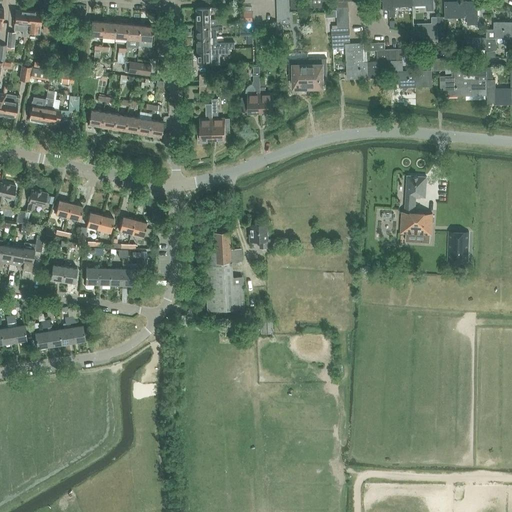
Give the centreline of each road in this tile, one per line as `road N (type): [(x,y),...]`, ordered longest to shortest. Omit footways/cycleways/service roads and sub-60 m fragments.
road 1 (residential): [(175,185),(374,131),(511,141)]
road 2 (residential): [(175,185),(170,3)]
road 3 (residential): [(0,149),(175,185)]
road 4 (residential): [(0,372),(114,350),(161,315)]
road 5 (residential): [(161,315),(0,284)]
road 6 (residential): [(161,315),(175,185)]
